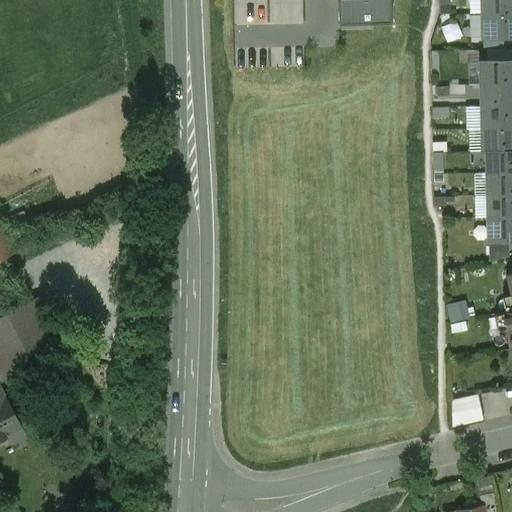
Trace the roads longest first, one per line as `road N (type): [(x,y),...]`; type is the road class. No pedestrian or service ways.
road 1 (tertiary): [(185,0),(192,292),(183,504)]
road 2 (residential): [(511,437),(280,504),(183,504)]
road 3 (track): [(106,511),(115,489),(116,361)]
